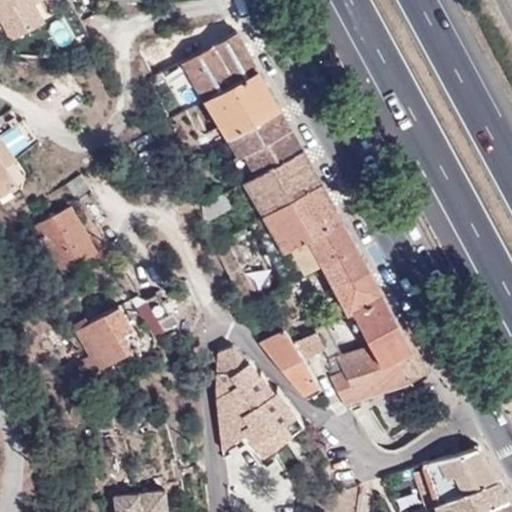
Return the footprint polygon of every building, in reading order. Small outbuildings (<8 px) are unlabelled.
[(0,0),(0,17),(12,38),(45,18),(35,0),(34,0),(0,0)] [(280,106),(236,30),(183,61),(189,71),(196,85),(199,90),(208,105),(221,125),(205,135),(212,147),(228,137),(280,106)] [(196,85),(189,71),(181,76),(189,89),(196,85)] [(208,105),(199,90),(194,93),(203,108),(208,105)] [(0,132),(20,119),(11,106),(0,114),(0,132)] [(302,145),(280,106),(228,137),(239,155),(244,152),(255,174),(302,145)] [(20,119),(0,132),(0,133),(12,152),(33,137),(20,119)] [(0,155),(6,165),(17,157),(12,152),(0,133),(0,155)] [(212,199),(218,210),(230,203),(242,224),(252,220),(322,178),(302,145),(255,174),(245,180),(212,199)] [(244,152),(239,155),(233,159),(245,180),(255,174),(244,152)] [(0,155),(0,195),(18,183),(6,165),(0,155)] [(81,173),(67,181),(96,222),(106,215),(81,173)] [(343,216),(322,178),(252,220),(285,282),(313,266),(322,261),(308,236),(343,216)] [(200,205),(205,217),(218,210),(212,199),(200,205)] [(37,222),(49,244),(54,254),(63,270),(98,251),(71,204),(37,222)] [(383,290),(343,216),(308,236),(322,261),(313,266),(318,274),(327,270),(342,301),(348,310),(383,290)] [(54,254),(49,244),(42,249),(46,258),(54,254)] [(413,348),(383,290),(348,310),(326,323),(342,352),(337,355),(343,367),(345,371),(383,360),(385,365),(413,348)] [(136,302),(154,334),(164,329),(146,296),(136,302)] [(348,310),(342,301),(310,318),(314,326),(316,329),(326,323),(348,310)] [(86,375),(154,334),(136,302),(125,309),(121,302),(70,332),(83,354),(76,358),(86,375)] [(316,329),(314,326),(290,339),(301,357),(325,347),(316,329)] [(304,392),(318,384),(301,357),(290,339),(283,327),(259,341),(304,392)] [(265,454),(305,423),(277,386),(274,389),(261,371),(259,372),(249,358),(233,343),(218,350),(216,386),(223,448),(247,430),(265,454)] [(426,372),(413,348),(385,365),(383,360),(345,371),(343,367),(329,374),(344,404),(407,382),(426,372)] [(425,468),(438,503),(499,478),(478,442),(423,461),(425,468)] [(438,503),(425,468),(415,472),(428,506),(438,503)] [(440,511),(474,511),(510,497),(499,478),(438,503),(440,511)] [(117,490),(118,511),(169,511),(167,486),(117,490)] [(511,511),(511,500),(510,497),(474,511),(511,511)]
